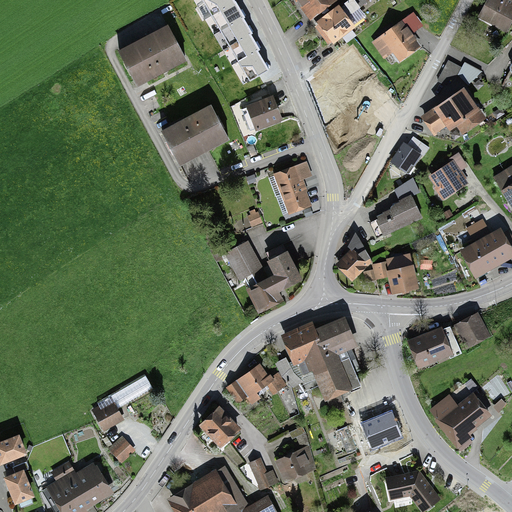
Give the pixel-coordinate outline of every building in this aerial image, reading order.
[(232,0),(203,0),(250,80),(267,70),(255,50),(257,49),(248,34),(250,33),(241,18),(242,17),(232,0)] [(304,0),(315,15),(335,0),(304,0)] [(365,3),(362,0),(348,0),(320,22),(333,39),(351,26),(345,18),(365,3)] [(511,0),(502,0),(501,0),(487,0),(481,13),(497,21),(495,24),(508,30),(511,21),(511,0)] [(416,47),(400,23),(384,33),(400,57),(416,47)] [(168,26),(120,51),(137,85),(185,60),(168,26)] [(322,67),(328,75),(336,69),(347,84),(361,73),(342,48),(328,57),(322,67)] [(461,67),(448,61),(438,81),(447,85),(450,79),(454,81),(461,67)] [(468,66),(459,75),(468,85),(477,76),(468,66)] [(329,110),(345,98),(328,75),(312,86),(329,110)] [(481,117),(463,91),(424,117),(434,132),(448,123),(451,127),(456,123),(461,131),(481,117)] [(359,92),(347,100),(369,131),(380,123),(359,92)] [(272,98),(243,109),(247,119),(252,117),(256,128),(279,119),(272,98)] [(211,106),(162,131),(179,164),(228,138),(211,106)] [(406,144),(393,163),(405,171),(418,153),(406,144)] [(465,182),(452,163),(432,177),(438,187),(443,188),(447,194),(465,182)] [(283,193),(302,186),(295,167),(278,173),(282,183),(280,183),(283,193)] [(511,171),(497,181),(511,205),(511,171)] [(302,186),(283,193),(287,203),(290,202),(293,211),(309,205),(302,186)] [(421,217),(411,195),(403,199),(400,200),(401,203),(400,204),(397,206),(395,205),(392,205),(391,207),(390,208),(391,209),(384,212),(384,213),(377,216),(378,220),(372,223),(378,237),(421,217)] [(511,250),(511,239),(507,230),(493,238),(491,236),(488,237),(490,240),(464,254),(475,272),(511,250)] [(364,269),(372,261),(356,235),(349,247),(353,251),(339,265),(352,277),(362,267),(364,269)] [(248,241),(225,253),(239,280),(246,277),(253,290),(251,291),(260,308),(282,297),(278,290),(300,279),(282,244),(265,253),(276,274),(271,277),(272,279),(263,284),(257,272),(262,269),(248,241)] [(413,268),(408,248),(395,251),(397,258),(388,260),(388,261),(373,265),(376,278),(392,275),(395,290),(414,286),(410,268),(413,268)] [(477,315),(457,326),(467,346),(487,336),(477,315)] [(353,345),(343,319),(316,330),(313,323),(285,335),(302,374),(314,369),(326,398),(349,388),(349,389),(350,389),(351,391),(360,388),(354,372),(354,370),(354,368),(356,366),(355,365),(348,347),(353,345)] [(451,328),(413,345),(421,361),(430,357),(433,364),(454,355),(454,356),(462,353),(451,328)] [(268,376),(260,364),(228,387),(237,400),(243,396),(247,402),(249,400),(250,401),(253,401),(258,398),(259,395),(256,391),(268,383),(274,392),(285,385),(276,374),(271,377),(270,375),(268,376)] [(154,389),(146,374),(97,401),(100,406),(97,408),(98,410),(94,412),(102,426),(119,416),(116,410),(154,389)] [(486,413),(474,398),(461,408),(451,396),(432,412),(437,418),(435,420),(456,446),(463,441),(458,435),(486,413)] [(237,428),(219,409),(202,425),(221,444),(237,428)] [(390,411),(371,420),(383,445),(402,436),(390,411)] [(302,426),(289,432),(292,439),(306,432),(302,426)] [(347,426),(337,430),(347,453),(356,449),(347,426)] [(18,436),(0,443),(0,459),(1,462),(25,452),(18,436)] [(133,451),(123,440),(112,451),(121,461),(133,451)] [(311,468),(302,450),(295,453),(293,449),(287,452),(289,456),(281,460),(277,462),(285,480),(311,468)] [(259,459),(250,463),(261,489),(270,485),(259,459)] [(15,474),(7,478),(16,501),(32,495),(23,471),(30,469),(27,462),(13,467),(15,474)] [(74,471),(43,490),(55,511),(85,511),(82,506),(109,489),(95,466),(77,477),(74,471)] [(180,511),(216,511),(242,497),(223,466),(222,466),(224,469),(173,499),(180,511)] [(437,497),(418,472),(389,478),(393,497),(413,493),(416,497),(414,499),(422,509),(437,497)] [(249,509),(242,497),(216,511),(276,511),(268,497),(249,509)]
